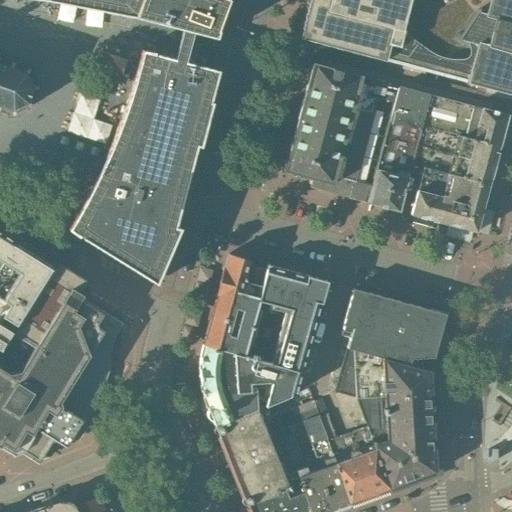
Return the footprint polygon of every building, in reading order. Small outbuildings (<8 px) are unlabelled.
[(48,0),(93,8),(96,0),(48,0)] [(134,16),(180,28),(192,31),(216,37),(218,29),(217,29),(227,0),(96,0),(93,8),(134,16)] [(300,35),(426,69),(511,92),(511,0),(307,0),(300,25),(302,25),(300,35)] [(192,31),(180,28),(172,57),(184,60),(192,31)] [(93,46),(92,64),(111,65),(112,47),(93,46)] [(186,184),(187,180),(188,176),(216,69),(184,60),(172,57),(154,52),(154,51),(141,49),(141,52),(139,58),(137,65),(136,72),(134,79),(132,85),(130,92),(127,99),(125,105),(123,112),(121,119),(118,125),(116,132),(113,138),(110,145),(107,151),(104,157),(94,179),(91,185),(88,191),(85,198),(82,204),(78,210),(75,216),(71,222),(68,227),(78,235),(88,241),(151,280),(175,225),(174,225),(177,215),(181,201),(182,197),(186,184)] [(30,107),(33,104),(29,99),(33,88),(39,87),(38,83),(33,84),(27,72),(32,67),(29,65),(25,69),(14,65),(16,60),(12,59),(10,64),(0,60),(0,105),(10,109),(10,115),(15,115),(15,109),(27,104),(30,107)] [(312,61),(283,169),(322,180),(319,189),(351,198),(355,180),(378,97),(357,91),(362,74),(313,62),(312,61)] [(367,183),(363,202),(397,210),(399,210),(412,163),(422,124),(429,94),(399,86),(373,184),(367,183)] [(429,94),(422,124),(461,134),(499,144),(507,115),(491,111),(429,94)] [(422,124),(412,163),(422,165),(451,173),(488,184),(499,144),(461,134),(422,124)] [(422,165),(416,189),(445,197),(482,207),(488,184),(451,173),(422,165)] [(416,189),(410,213),(466,229),(476,231),(482,207),(445,197),(416,189)] [(0,232),(0,348),(10,332),(53,265),(0,232)] [(229,253),(204,343),(291,367),(301,371),(306,353),(312,331),(324,289),(327,280),(267,264),(266,269),(248,264),(250,259),(229,253)] [(0,446),(11,453),(22,448),(23,446),(35,443),(44,448),(45,446),(47,447),(53,437),(65,445),(82,418),(101,388),(106,380),(105,378),(107,372),(108,366),(109,360),(109,353),(110,347),(112,341),(114,335),(116,330),(120,324),(80,298),(79,292),(77,291),(84,281),(64,269),(55,264),(54,266),(53,265),(10,332),(34,346),(20,370),(9,372),(0,366),(0,446)] [(335,389),(334,391),(355,396),(366,427),(389,489),(438,471),(436,435),(437,434),(436,424),(435,424),(431,360),(444,313),(429,309),(352,288),(342,324),(352,327),(335,389)] [(200,359),(200,367),(200,379),(201,381),(203,392),(207,405),(213,421),(215,424),(265,404),(267,403),(285,396),(295,392),(301,371),(291,367),(204,343),(200,359)] [(321,398),(313,401),(319,416),(328,440),(350,503),(389,489),(366,427),(336,438),(327,413),(321,398)] [(300,405),(276,415),(280,429),(303,420),(316,457),(322,455),(327,471),(309,477),(306,465),(295,469),(299,480),(304,495),(309,511),(326,511),(331,510),(350,503),(328,440),(319,416),(313,401),(313,400),(300,405)] [(265,404),(215,424),(248,505),(286,489),(289,488),(288,484),(263,422),(271,419),(265,404)] [(286,489),(248,505),(250,511),(309,511),(304,495),(299,480),(288,484),(289,488),(286,489)] [(61,500),(31,509),(32,511),(76,511),(75,506),(74,505),(73,503),(71,502),(70,501),(68,500),(66,500),(65,500),(63,500),(61,500)]
